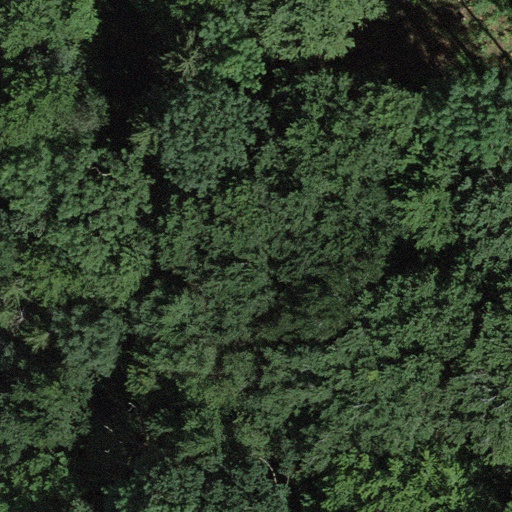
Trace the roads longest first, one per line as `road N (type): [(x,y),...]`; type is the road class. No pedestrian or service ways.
road 1 (track): [(290,0),(320,253),(156,511)]
road 2 (track): [(0,365),(59,511)]
road 3 (track): [(392,0),(511,83)]
